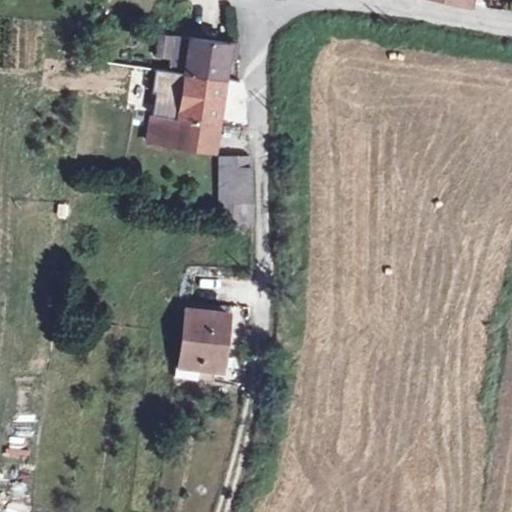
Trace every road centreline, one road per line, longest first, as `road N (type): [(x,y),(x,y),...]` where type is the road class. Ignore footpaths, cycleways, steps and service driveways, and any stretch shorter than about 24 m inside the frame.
road 1 (residential): [(290,0),(253,3),(266,153),(258,354)]
road 2 (residential): [(511,20),(365,0)]
